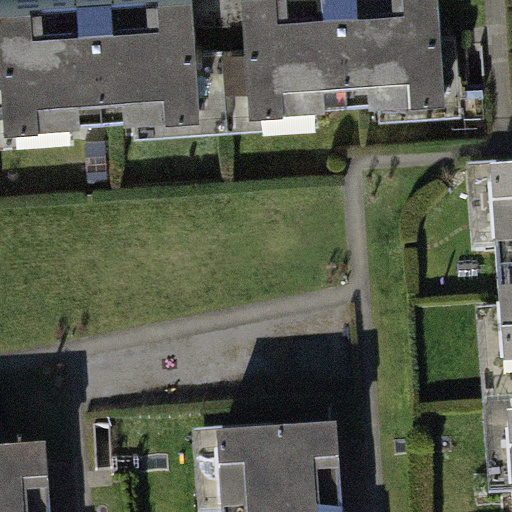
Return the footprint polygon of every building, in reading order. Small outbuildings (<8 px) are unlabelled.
[(8,125),(206,114),(199,0),(131,0),(1,7),(8,125)] [(249,0),(256,110),(451,99),(445,0),(249,0)] [(511,191),(501,192),(511,382),(511,191)] [(227,458),(229,511),(345,511),(342,451),(227,458)] [(0,474),(0,511),(54,511),(52,471),(0,474)]
